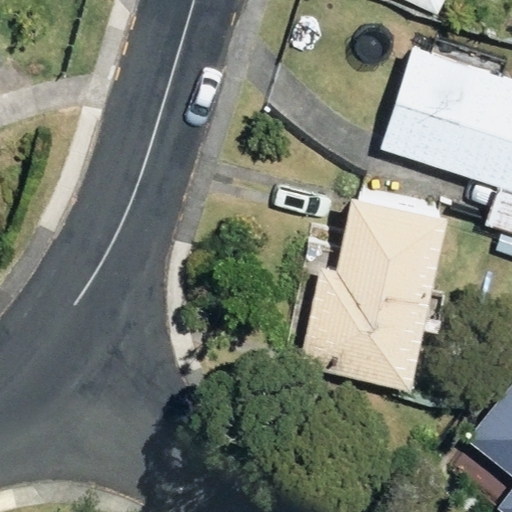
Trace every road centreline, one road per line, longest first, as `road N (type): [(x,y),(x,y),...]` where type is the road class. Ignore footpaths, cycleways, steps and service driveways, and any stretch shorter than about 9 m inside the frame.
road 1 (residential): [(31,376),(140,153),(188,0)]
road 2 (residential): [(218,511),(31,376)]
